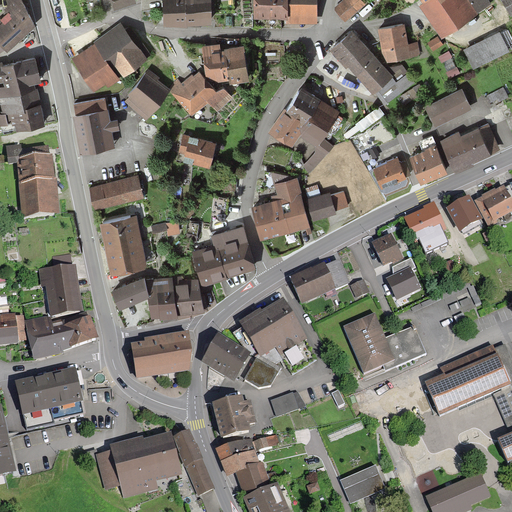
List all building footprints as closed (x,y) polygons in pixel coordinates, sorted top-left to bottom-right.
[(6,0),(8,4),(5,6),(7,9),(0,16),(0,50),(5,46),(8,49),(35,23),(23,0),(6,0)] [(162,0),(164,23),(188,24),(188,22),(213,20),(211,0),(162,0)] [(286,14),(288,14),(288,0),(254,0),(255,15),(284,14),(286,14)] [(288,0),(288,14),(286,14),(286,22),(317,22),(317,0),(288,0)] [(340,0),(333,6),(345,21),(366,3),(363,0),(340,0)] [(477,11),(491,2),(489,0),(422,0),(424,2),(421,4),(442,36),(478,12),(477,11)] [(511,12),(511,0),(503,0),(511,13),(511,12)] [(120,19),(94,37),(122,75),(148,57),(120,19)] [(387,59),(420,54),(417,41),(409,42),(405,21),(378,26),(380,40),(382,50),(387,59)] [(499,28),(464,46),(474,66),(509,49),(499,28)] [(383,63),(351,29),(330,47),(347,66),(349,64),(373,92),(375,90),(393,74),(383,63)] [(438,35),(428,41),(433,50),(443,43),(438,35)] [(70,55),(95,88),(106,80),(110,85),(122,75),(94,37),(70,55)] [(220,42),(202,44),(207,76),(209,79),(215,78),(216,81),(229,79),(225,47),(221,48),(220,42)] [(224,46),(225,47),(229,79),(229,81),(250,78),(244,42),(224,46)] [(448,50),(438,55),(442,61),(451,56),(448,50)] [(5,83),(0,84),(0,107),(1,112),(1,113),(5,112),(27,107),(26,103),(41,100),(38,86),(36,86),(35,81),(42,80),(36,54),(15,59),(3,61),(3,59),(0,59),(0,80),(5,80),(5,83)] [(393,74),(375,90),(384,102),(415,81),(402,64),(390,65),(385,60),(383,63),(393,74)] [(456,66),(446,70),(449,77),(459,72),(456,66)] [(125,100),(147,118),(170,87),(158,78),(160,75),(149,67),(128,93),(130,94),(125,100)] [(197,68),(171,90),(193,116),(210,101),(218,111),(234,96),(225,87),(217,91),(197,68)] [(279,113),(269,129),(292,145),(300,133),(300,125),(320,97),(321,96),(302,84),(287,106),(284,105),(279,113)] [(419,99),(426,95),(419,84),(399,96),(404,105),(418,97),(419,99)] [(511,93),(507,85),(486,95),(489,102),(498,98),(499,100),(511,94),(511,93)] [(472,107),(462,87),(426,105),(436,125),(472,107)] [(105,96),(75,102),(77,110),(72,111),(79,150),(116,143),(113,128),(121,126),(118,114),(111,116),(109,105),(107,105),(105,96)] [(300,125),(300,133),(316,143),(323,135),(340,109),(320,97),(300,125)] [(16,128),(46,121),(42,105),(41,100),(26,103),(27,107),(5,112),(8,123),(15,122),(16,128)] [(379,105),(355,123),(361,131),(385,113),(379,105)] [(0,125),(8,123),(5,112),(1,113),(0,112),(0,125)] [(440,139),(455,171),(473,162),(472,161),(475,159),(500,147),(488,122),(462,134),(460,129),(440,139)] [(184,159),(210,165),(216,139),(183,132),(179,148),(186,150),(184,159)] [(423,149),(410,155),(421,181),(447,170),(432,134),(419,140),(423,149)] [(315,150),(304,165),(310,173),(334,144),(323,135),(316,143),(315,150)] [(7,146),(9,163),(16,164),(19,159),(49,155),(48,146),(21,149),(20,145),(7,146)] [(375,146),(369,149),(373,157),(380,154),(375,146)] [(373,166),(382,187),(407,177),(398,154),(387,159),(387,160),(373,166)] [(16,164),(19,183),(54,180),(54,174),(52,155),(49,155),(19,159),(16,164)] [(261,202),(252,205),(261,238),(310,224),(297,175),(271,169),(277,193),(272,194),(273,199),(261,202)] [(88,183),(94,209),(145,198),(139,172),(88,183)] [(21,217),(60,214),(57,179),(54,180),(19,183),(21,217)] [(309,198),(307,199),(314,220),(337,212),(336,208),(331,193),(331,191),(321,194),(318,182),(305,186),(309,198)] [(483,198),(475,203),(490,228),(497,224),(496,221),(511,212),(511,199),(505,188),(504,186),(496,191),(495,190),(482,197),(483,198)] [(331,193),(336,208),(349,204),(344,189),(331,193)] [(455,224),(460,233),(483,220),(470,197),(447,209),(455,224)] [(404,218),(416,245),(448,231),(435,201),(422,207),(423,210),(404,218)] [(111,270),(147,262),(136,213),(100,221),(105,245),(111,270)] [(192,251),(203,283),(224,276),(256,266),(242,223),(211,233),(215,244),(192,251)] [(392,262),(393,265),(404,260),(398,247),(391,234),(372,243),(384,266),(392,262)] [(394,275),(386,279),(397,301),(421,289),(412,270),(416,269),(411,259),(393,268),(394,275)] [(336,290),(350,284),(339,260),(327,265),(325,262),(312,268),(290,278),(302,305),(325,295),(327,299),(338,294),(336,290)] [(450,260),(443,263),(447,272),(454,269),(450,260)] [(44,283),(50,317),(84,311),(80,292),(76,264),(38,270),(41,284),(44,283)] [(178,313),(178,312),(173,276),(173,273),(147,277),(148,283),(149,293),(151,314),(160,313),(160,315),(178,313)] [(112,288),(119,306),(149,293),(148,283),(144,274),(124,283),(112,288)] [(178,312),(204,308),(202,295),(199,276),(183,278),(182,274),(173,276),(178,312)] [(351,287),(357,299),(370,292),(364,280),(351,287)] [(272,308),(241,328),(261,359),(277,349),(282,356),(308,339),(283,301),(272,308)] [(70,348),(99,339),(92,317),(88,318),(87,313),(64,321),(63,320),(52,323),(50,317),(24,323),(35,361),(61,355),(60,352),(70,349),(70,348)] [(386,339),(375,314),(343,328),(364,375),(383,367),(386,372),(427,354),(415,327),(386,339)] [(0,346),(18,344),(18,341),(26,340),(23,317),(15,318),(15,315),(0,317),(0,346)] [(190,372),(192,352),(189,332),(144,338),(145,343),(132,344),(137,379),(190,372)] [(251,353),(219,334),(202,363),(225,377),(234,382),(236,379),(249,357),(251,353)] [(443,375),(425,383),(440,417),(493,394),(510,434),(497,440),(498,442),(507,464),(511,461),(511,359),(506,345),(495,349),(493,345),(440,368),(443,375)] [(249,357),(236,379),(244,383),(245,381),(259,390),(271,387),(279,374),(249,357)] [(74,369),(42,376),(52,418),(84,411),(74,369)] [(52,418),(42,376),(11,384),(20,421),(25,419),(27,429),(54,423),(52,418)] [(332,394),(338,406),(344,403),(338,391),(332,394)] [(294,394),(293,393),(271,401),(278,417),(299,410),(307,407),(299,392),(294,394)] [(222,439),(252,432),(250,426),(256,424),(250,402),(244,404),(243,397),(213,404),(217,422),(222,439)] [(2,406),(0,406),(0,476),(18,472),(2,406)] [(190,431),(173,438),(186,468),(198,497),(215,489),(203,460),(204,460),(198,445),(196,446),(190,431)] [(156,482),(182,476),(178,460),(171,434),(144,441),(143,438),(111,446),(112,451),(97,455),(95,450),(85,453),(88,464),(98,462),(105,491),(120,487),(123,498),(158,489),(156,482)] [(277,435),(254,442),(257,452),(280,445),(277,435)] [(217,450),(222,463),(254,450),(251,440),(242,442),(237,442),(217,450)] [(227,479),(236,475),(247,472),(246,468),(259,463),(254,450),(222,463),(227,479)] [(236,475),(246,498),(273,486),(263,462),(259,463),(246,468),(247,472),(236,475)] [(386,489),(376,466),(342,480),(352,504),(386,489)] [(481,473),(426,497),(432,511),(456,511),(491,497),(481,473)] [(320,490),(317,482),(307,486),(310,495),(320,490)] [(243,499),(249,511),(290,511),(278,484),(273,486),(246,498),(243,499)]
